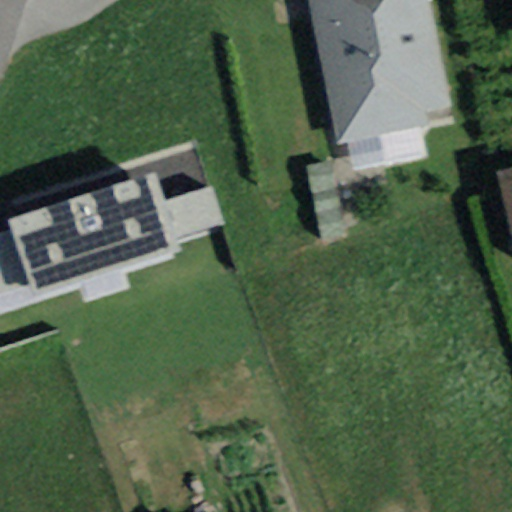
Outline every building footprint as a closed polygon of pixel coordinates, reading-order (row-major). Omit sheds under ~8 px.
[(452,122),(428,0),(304,0),(334,144),(347,141),(353,170),(424,157),(419,128),(452,122)] [(511,168),(496,173),(511,237),(511,168)] [(153,174),(6,220),(9,231),(30,296),(177,250),(174,239),(162,203),(153,174)] [(211,187),(162,203),(174,239),(223,224),(211,187)] [(0,305),(30,296),(9,231),(0,234),(0,305)]
